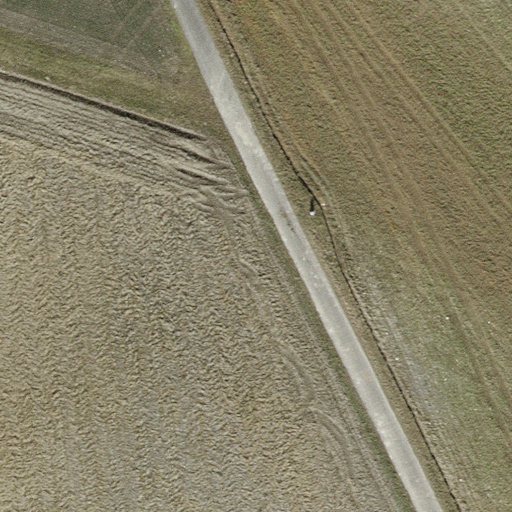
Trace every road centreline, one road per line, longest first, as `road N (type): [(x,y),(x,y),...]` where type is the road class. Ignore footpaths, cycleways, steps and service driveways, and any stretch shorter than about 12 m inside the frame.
road 1 (track): [(430,511),(237,129),(181,0)]
road 2 (track): [(0,54),(237,129)]
